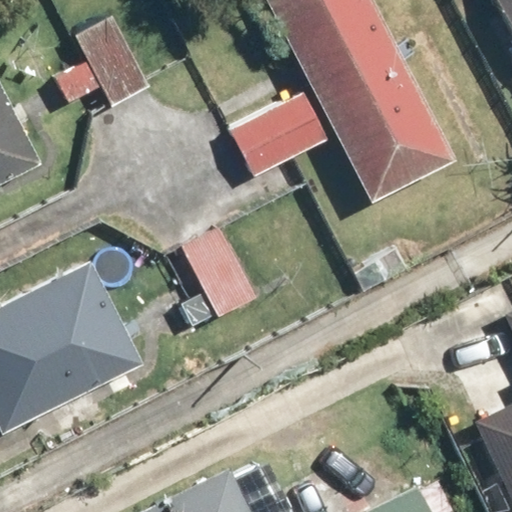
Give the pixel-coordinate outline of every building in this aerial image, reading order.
[(380,0),(268,0),(311,80),(229,124),(254,173),(334,130),(367,192),(457,144),(380,0)] [(511,0),(497,0),(511,29),(511,0)] [(111,14),(75,42),(86,55),(55,79),(73,102),(99,82),(114,101),(154,68),(111,14)] [(0,177),(31,161),(0,100),(0,177)] [(90,254),(0,298),(0,415),(7,428),(143,359),(90,254)] [(511,496),(511,312),(511,404),(476,422),(511,496)] [(257,511),(236,470),(157,511),(257,511)] [(432,511),(422,487),(365,511),(432,511)]
